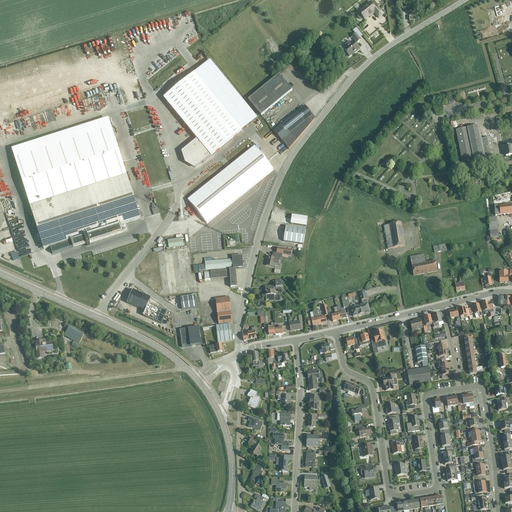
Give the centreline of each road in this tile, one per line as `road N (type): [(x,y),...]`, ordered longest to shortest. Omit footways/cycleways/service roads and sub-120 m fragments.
road 1 (residential): [(241,352),(237,333),(260,230),(301,144),(369,60),(463,0)]
road 2 (residential): [(458,387),(423,400),(434,490),(393,496),(371,383),(345,369),(335,332)]
road 3 (track): [(0,391),(185,368)]
road 4 (residential): [(294,511),(295,340)]
road 5 (residential): [(496,511),(485,392),(458,387)]
road 6 (residential): [(240,511),(235,371)]
road 7 (unclassified): [(97,317),(177,204)]
